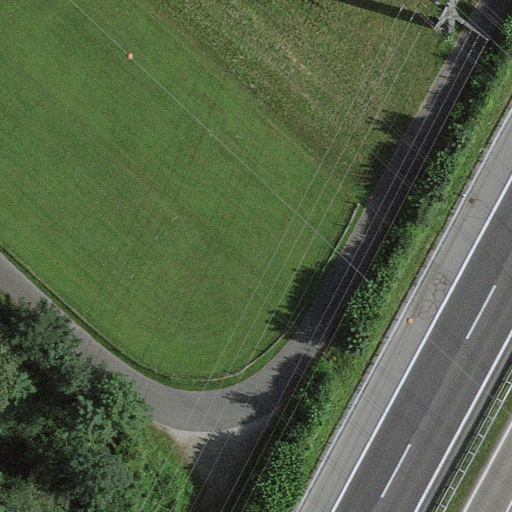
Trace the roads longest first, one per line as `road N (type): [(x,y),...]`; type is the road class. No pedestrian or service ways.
road 1 (track): [(504,0),(312,362),(224,407),(150,393),(0,260)]
road 2 (motorway): [(511,258),(376,511)]
